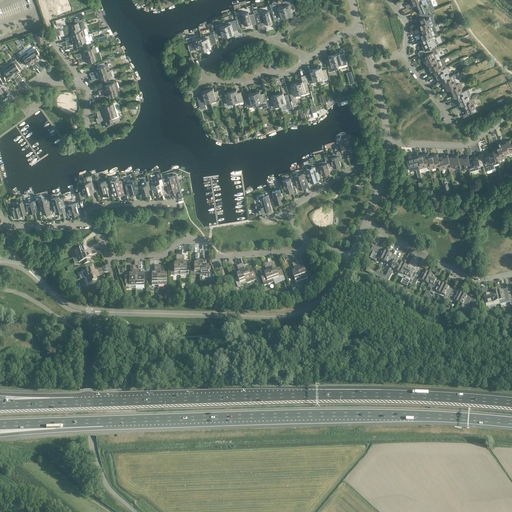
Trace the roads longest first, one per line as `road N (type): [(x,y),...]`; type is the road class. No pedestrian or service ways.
road 1 (motorway): [(511,402),(320,394),(73,402)]
road 2 (motorway): [(102,421),(326,414),(511,422)]
road 3 (unclassified): [(10,261),(79,310),(275,316),(323,298),(350,258)]
road 4 (residential): [(272,41),(247,37),(205,63),(200,73),(207,80),(290,74),(309,59)]
road 5 (residential): [(365,220),(471,279),(511,273)]
road 6 (residential): [(386,143),(467,147),(511,120)]
road 7 (residential): [(306,239),(285,211),(357,165)]
